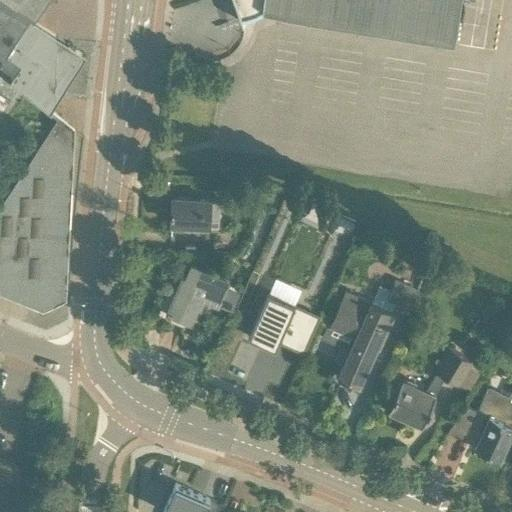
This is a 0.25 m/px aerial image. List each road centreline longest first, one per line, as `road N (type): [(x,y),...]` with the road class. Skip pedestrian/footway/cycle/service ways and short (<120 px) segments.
road 1 (secondary): [(98,358),(99,253),(129,0)]
road 2 (secondary): [(139,407),(415,511)]
road 3 (residential): [(139,407),(98,460),(91,511)]
